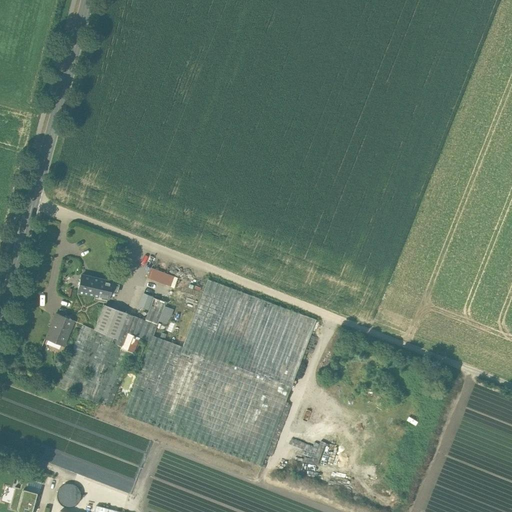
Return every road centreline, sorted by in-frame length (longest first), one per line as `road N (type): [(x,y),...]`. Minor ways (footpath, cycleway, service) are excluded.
road 1 (track): [(32,202),(511,389)]
road 2 (tertiary): [(0,321),(87,0)]
